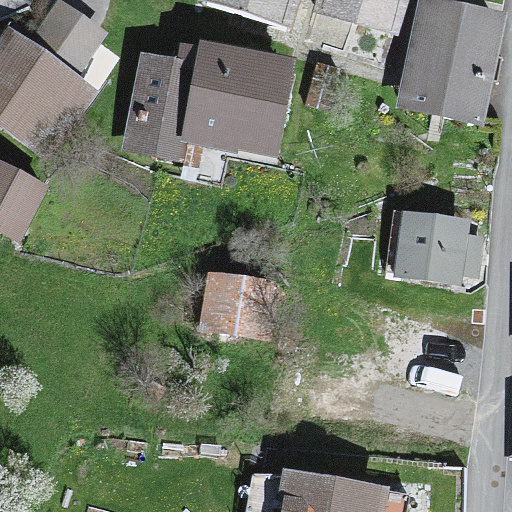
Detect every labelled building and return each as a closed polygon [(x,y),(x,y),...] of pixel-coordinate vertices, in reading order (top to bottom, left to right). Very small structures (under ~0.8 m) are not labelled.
[(100,23),(61,0),(46,0),(25,35),(75,65),(100,23)] [(293,0),(204,0),(203,5),(287,27),(293,0)] [(391,0),(310,0),(385,22),(391,0)] [(487,14),(426,0),(413,0),(391,96),(464,113),(487,14)] [(0,136),(26,153),(75,65),(25,35),(0,22),(0,136)] [(272,155),(290,62),(193,43),(189,64),(175,137),(272,155)] [(189,64),(131,52),(112,147),(170,159),(189,64)] [(0,243),(23,254),(49,202),(0,177),(0,243)] [(469,222),(392,208),(382,265),(459,278),(469,222)] [(266,283),(197,271),(187,326),(256,338),(266,283)] [(384,296),(286,278),(276,338),(373,356),(384,296)] [(380,511),(384,494),(276,475),(268,511),(380,511)]
